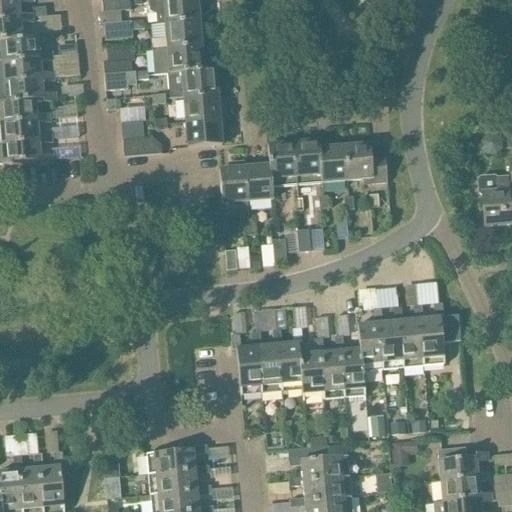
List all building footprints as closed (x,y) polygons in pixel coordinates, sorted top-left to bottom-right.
[(31,0),(18,0),(19,1),(0,3),(0,23),(21,22),(20,17),(19,6),(32,5),(31,0)] [(165,25),(199,22),(197,0),(165,0),(155,1),(154,0),(149,0),(148,0),(149,10),(150,12),(153,14),(156,15),(157,25),(165,24),(165,25)] [(306,15),(304,0),(286,0),(288,16),(306,15)] [(130,11),(130,3),(97,6),(99,20),(121,18),(120,12),(130,11)] [(0,43),(23,42),(22,41),(21,26),(34,25),(33,16),(20,17),(21,22),(0,23),(0,43)] [(154,41),(151,41),(152,50),(167,49),(167,50),(201,47),(199,22),(165,25),(166,40),(154,41)] [(132,40),(131,28),(104,30),(106,42),(132,40)] [(0,43),(0,64),(40,60),(40,64),(54,63),(53,54),(40,55),(38,39),(22,41),(23,42),(0,43)] [(167,75),(204,72),(201,47),(167,50),(167,49),(152,50),(153,76),(167,75)] [(134,62),(133,48),(106,50),(107,64),(134,62)] [(0,84),(42,81),(42,85),(55,84),(55,75),(42,76),(40,64),(40,60),(0,64),(0,84)] [(204,72),(167,75),(169,100),(184,99),(218,96),(218,95),(222,94),(220,80),(216,80),(216,71),(204,72)] [(147,81),(147,72),(135,73),(135,74),(136,81),(147,81)] [(136,81),(135,74),(104,76),(105,94),(128,92),(127,88),(136,87),(136,81)] [(0,105),(36,102),(43,102),(43,105),(57,104),(56,95),(43,96),(42,85),(42,81),(0,84),(0,105)] [(220,121),(218,96),(184,99),(186,124),(220,121)] [(165,105),(165,97),(151,98),(152,106),(165,105)] [(0,125),(38,122),(38,127),(50,126),(49,116),(37,118),(36,102),(0,105),(0,125)] [(119,102),(105,103),(106,113),(120,112),(119,102)] [(167,130),(166,120),(154,120),(154,131),(167,130)] [(220,121),(186,124),(189,150),(222,147),(220,121)] [(39,142),(39,147),(52,146),(51,137),(39,138),(38,127),(38,122),(0,125),(0,130),(1,143),(1,146),(39,142)] [(160,148),(152,139),(142,140),(122,141),(123,160),(156,157),(161,157),(160,148)] [(1,146),(1,143),(0,142),(0,167),(41,164),(41,167),(54,166),(53,157),(40,158),(39,147),(39,142),(1,146)] [(319,143),(293,145),(296,180),(297,187),(321,185),(320,178),(321,177),(319,151),(320,151),(319,143)] [(293,145),(267,147),(269,167),(270,167),(271,182),(272,182),(273,189),(297,187),(296,180),(293,145)] [(370,147),(344,149),(347,183),(362,182),(363,186),(387,185),(385,157),(371,158),(370,147)] [(347,183),(344,149),(320,151),(319,151),(321,177),(320,178),(321,185),(347,183)] [(229,171),(219,172),(222,206),(248,204),(245,169),(244,169),(243,164),(228,165),(229,171)] [(269,167),(245,169),(248,204),(274,202),(272,182),(271,182),(270,167),(269,167)] [(496,180),(494,176),(480,177),(476,181),(478,192),(482,195),(485,229),(511,227),(507,179),(496,180)] [(328,209),(327,197),(318,197),(319,210),(328,209)] [(378,209),(377,197),(368,198),(369,210),(378,209)] [(354,210),(353,198),(344,198),(345,211),(354,210)] [(278,222),(269,223),(270,236),(279,235),(278,222)] [(253,237),(253,225),(244,226),(245,238),(253,237)] [(300,230),(301,252),(325,250),(324,229),(300,230)] [(223,249),(222,234),(197,237),(199,251),(223,249)] [(285,242),(272,243),(274,269),(286,268),(285,242)] [(440,319),(444,319),(443,305),(434,306),(435,319),(424,320),(418,321),(422,368),(444,366),(442,345),(440,319)] [(398,323),(402,370),(422,368),(418,321),(424,320),(422,307),(413,307),(415,321),(403,322),(398,323)] [(378,322),(382,371),(402,370),(398,323),(403,322),(402,309),(397,309),(393,309),(394,320),(381,322),(378,322)] [(363,373),(382,371),(378,322),(381,322),(380,311),(373,311),(375,324),(357,326),(360,351),(362,373),(363,373)] [(458,317),(444,319),(440,319),(442,345),(461,344),(458,317)] [(293,345),(299,345),(301,345),(300,331),(292,332),(293,343),(293,345)] [(282,393),(301,392),(302,391),(299,357),(300,357),(299,345),(293,345),(293,343),(282,344),(280,332),(274,332),(272,332),(273,347),(278,346),(282,393)] [(261,387),(262,395),(282,393),(278,346),(273,347),(261,348),(260,335),(251,335),(253,349),(258,348),(261,387)] [(240,337),(231,337),(233,350),(233,351),(237,351),(240,391),(241,397),(248,396),(247,388),(261,387),(258,348),(253,349),(241,350),(240,337)] [(365,398),(363,373),(362,373),(360,351),(344,353),(343,339),(334,339),(335,351),(339,350),(344,400),(348,399),(349,403),(365,402),(365,398)] [(319,355),(323,395),(324,401),(344,400),(339,350),(335,351),(323,351),(322,340),(314,340),(316,355),(319,355)] [(319,355),(316,355),(300,357),(299,357),(302,391),(301,392),(301,396),(323,395),(319,355)] [(7,451),(26,452),(26,440),(8,439),(7,451)] [(416,443),(391,445),(393,469),(409,468),(408,456),(417,455),(416,443)] [(147,456),(149,477),(195,473),(195,468),(194,456),(208,455),(207,447),(192,448),(193,451),(147,456)] [(302,484),(348,479),(346,458),(328,460),(327,448),(287,452),(289,469),(301,467),(302,479),(302,484)] [(478,481),(478,476),(477,464),(489,463),(488,454),(476,455),(476,459),(467,460),(466,450),(438,452),(441,484),(478,481)] [(121,451),(106,452),(107,499),(123,498),(121,451)] [(55,469),(44,470),(39,470),(42,511),(64,511),(60,469),(64,469),(63,454),(54,455),(55,469)] [(42,511),(39,470),(44,470),(42,456),(34,456),(35,471),(23,472),(19,472),(22,511),(42,511)] [(0,473),(0,489),(2,511),(22,511),(19,472),(23,472),(22,458),(13,458),(14,472),(0,473)] [(209,467),(195,468),(195,473),(149,477),(151,497),(197,492),(197,489),(196,477),(210,476),(209,467)] [(441,484),(443,503),(443,504),(480,501),(480,497),(479,485),(491,483),(490,475),(478,476),(478,481),(441,484)] [(304,504),(350,500),(348,479),(302,484),(302,479),(288,481),(289,489),(302,488),(304,500),(304,504)] [(197,492),(151,497),(152,511),(199,511),(199,509),(198,497),(212,496),(211,487),(197,489),(197,492)] [(481,511),(481,505),(493,504),(492,495),(480,497),(480,501),(443,504),(443,503),(432,504),(432,511),(481,511)] [(304,504),(304,500),(290,502),(291,510),(305,508),(305,511),(351,511),(350,500),(304,504)]
